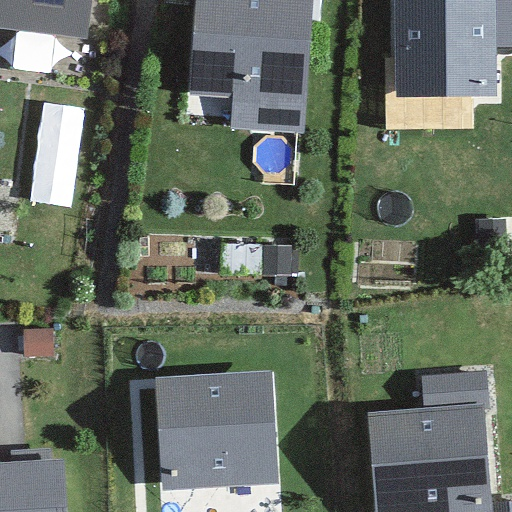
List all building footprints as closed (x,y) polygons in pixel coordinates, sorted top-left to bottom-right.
[(0,0),(0,23),(92,35),(96,0),(0,0)] [(306,121),(319,0),(189,0),(178,108),(306,121)] [(506,0),(388,0),(392,107),(510,103),(506,0)] [(286,511),(280,373),(145,379),(152,511),(286,511)] [(487,511),(475,391),(352,404),(363,511),(487,511)] [(67,511),(65,451),(0,453),(0,511),(67,511)]
